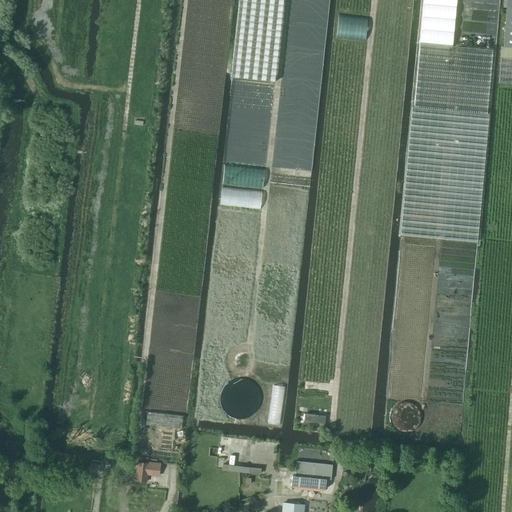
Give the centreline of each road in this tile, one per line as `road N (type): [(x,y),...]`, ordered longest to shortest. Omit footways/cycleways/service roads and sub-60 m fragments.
road 1 (track): [(186,0),(136,438)]
road 2 (track): [(373,0),(332,425)]
road 3 (track): [(286,0),(245,372)]
road 4 (track): [(123,130),(138,0)]
road 5 (track): [(502,511),(511,391)]
